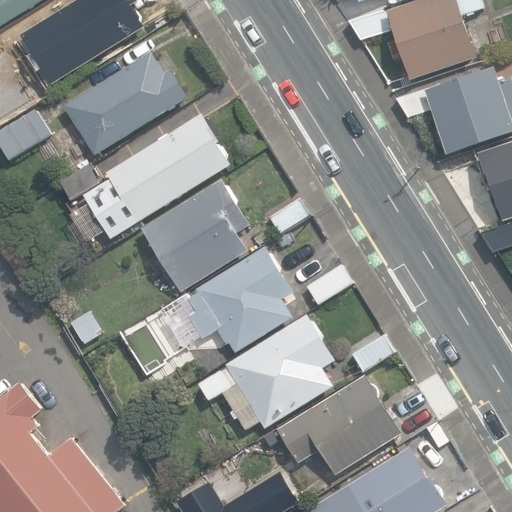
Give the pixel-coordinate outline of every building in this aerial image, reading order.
[(0,0),(0,22),(2,26),(44,0),(0,0)] [(79,0),(23,35),(25,37),(13,44),(17,51),(9,56),(19,72),(13,76),(26,98),(53,81),(54,84),(147,27),(134,5),(140,0),(79,0)] [(419,0),(390,10),(413,79),(480,57),(466,15),(468,14),(469,16),(477,13),(476,11),(487,8),(483,0),(419,0)] [(351,20),(363,40),(393,29),(386,9),(351,20)] [(154,51),(67,105),(98,155),(191,97),(174,69),(167,73),(154,51)] [(468,73),(469,76),(432,88),(427,90),(434,109),(450,154),(511,132),(511,75),(505,78),(504,75),(500,76),(496,66),(484,70),(483,67),(468,73)] [(431,86),(397,97),(410,117),(434,109),(427,90),(432,88),(431,86)] [(22,119),(0,131),(0,139),(12,160),(54,133),(35,104),(19,114),(22,119)] [(161,140),(109,172),(112,178),(86,195),(114,239),(234,164),(230,157),(230,153),(218,134),(219,133),(210,117),(208,118),(205,113),(171,134),(170,133),(160,138),(161,140)] [(511,142),(481,153),(491,187),(494,185),(506,221),(511,218),(511,142)] [(442,168),(454,188),(485,176),(477,155),(442,168)] [(104,181),(94,163),(63,181),(74,199),(104,181)] [(240,232),(253,224),(241,204),(241,200),(232,185),(228,184),(225,179),(145,228),(184,292),(250,249),(240,232)] [(303,197),(271,216),(282,235),(314,215),(303,197)] [(502,249),(511,245),(511,223),(492,230),(485,235),(496,252),(502,249)] [(297,298),(294,293),(296,292),(283,271),(284,267),(275,253),(272,253),(268,247),(199,288),(202,292),(193,297),(190,292),(164,308),(168,312),(164,314),(185,347),(204,336),(205,338),(220,329),(229,344),(232,342),(238,352),(296,317),(288,304),(297,298)] [(345,263),(309,285),(321,304),(357,282),(345,263)] [(73,322),(86,343),(103,333),(90,312),(73,322)] [(263,421),(268,428),(337,386),(326,367),(339,360),(326,339),(327,335),(317,320),(314,320),(310,313),(229,364),(230,366),(201,383),(212,400),(225,392),(248,430),(263,421)] [(365,371),(399,351),(387,333),(354,353),(365,371)] [(116,359),(97,372),(123,410),(142,397),(116,359)] [(322,449),(338,474),(405,433),(381,395),(381,392),(380,389),(379,386),(376,383),(372,382),(368,375),(280,428),(282,431),(254,448),(263,463),(291,446),(302,463),(322,449)] [(45,409),(22,381),(11,390),(12,392),(0,401),(0,511),(118,511),(128,504),(75,436),(51,454),(32,431),(41,425),(35,417),(45,409)] [(429,427),(440,421),(429,401),(400,418),(412,438),(429,427)] [(452,440),(440,421),(429,427),(441,447),(452,440)] [(436,511),(450,504),(444,494),(445,492),(444,489),(442,486),(439,484),(438,484),(433,476),(431,477),(413,447),(347,487),(349,490),(330,501),(336,511),(436,511)]
